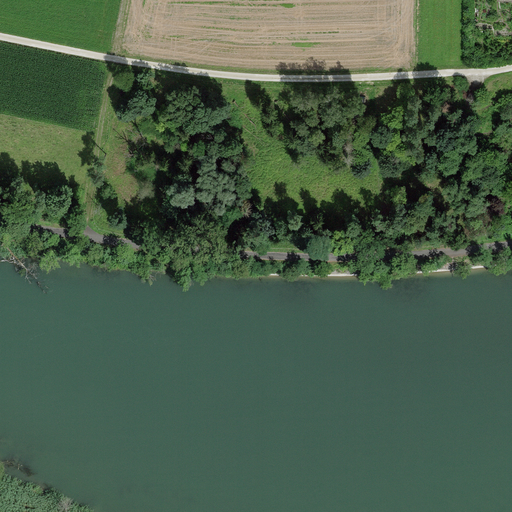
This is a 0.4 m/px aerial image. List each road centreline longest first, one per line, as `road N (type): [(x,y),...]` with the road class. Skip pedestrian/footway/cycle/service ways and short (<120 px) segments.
road 1 (track): [(511,65),(363,77),(218,74),(0,36)]
road 2 (residential): [(511,244),(278,255),(82,236)]
road 3 (track): [(123,0),(119,60),(82,236)]
